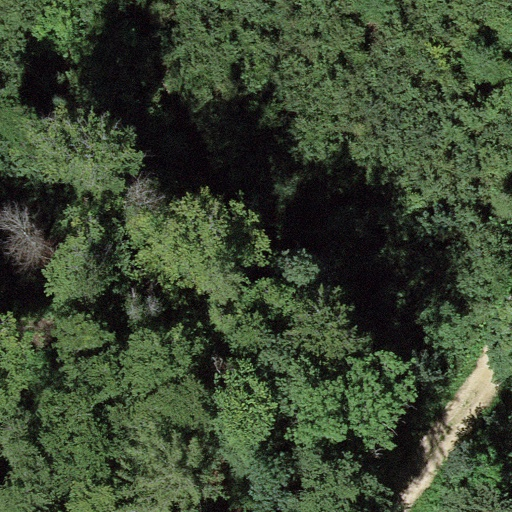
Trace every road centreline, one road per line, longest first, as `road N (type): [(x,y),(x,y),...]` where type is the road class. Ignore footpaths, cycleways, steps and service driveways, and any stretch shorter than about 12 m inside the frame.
road 1 (track): [(109,0),(235,239),(271,398),(274,511)]
road 2 (track): [(511,307),(480,385),(390,511)]
